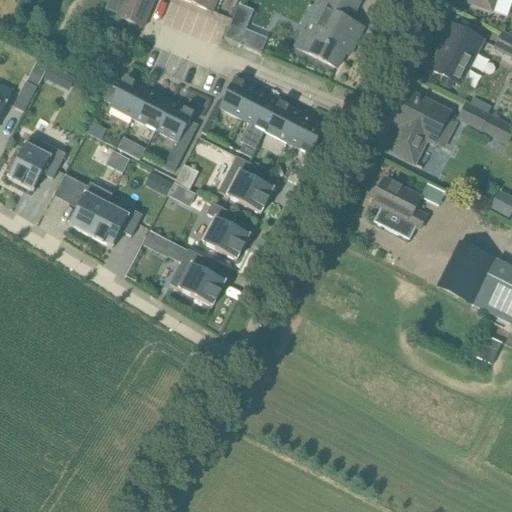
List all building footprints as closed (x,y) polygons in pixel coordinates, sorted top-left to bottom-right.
[(122,0),(115,17),(143,29),(154,0),(122,0)] [(180,0),(212,13),(217,0),(180,0)] [(361,0),(322,0),(307,33),(303,31),(295,48),(337,70),(350,44),(355,46),(363,29),(350,23),(361,0)] [(466,0),(466,4),(491,12),(495,0),(466,0)] [(239,5),(226,37),(225,37),(240,43),(254,11),(239,5)] [(453,27),(430,71),(459,86),(482,41),(453,27)] [(494,50),(511,58),(511,38),(502,33),(494,50)] [(44,80),(54,85),(60,71),(51,66),(44,80)] [(27,84),(37,89),(41,81),(31,76),(27,84)] [(133,121),(148,92),(125,80),(119,93),(111,106),(110,109),(133,121)] [(243,122),(258,94),(234,82),(222,105),(219,110),(220,111),(243,122)] [(26,84),(13,109),(24,115),(37,90),(26,84)] [(111,89),(104,103),(111,106),(119,93),(111,89)] [(155,133),(170,104),(148,92),(133,121),(155,133)] [(400,128),(387,153),(414,166),(426,141),(444,150),(458,123),(449,118),(451,114),(405,92),(390,123),(400,128)] [(265,134),(280,105),(258,94),(243,122),(265,134)] [(222,105),(218,103),(209,119),(215,121),(220,111),(219,110),(222,105)] [(190,123),(193,116),(170,104),(155,133),(178,144),(190,123)] [(486,115),(470,106),(466,104),(458,121),(480,132),(480,131),(498,140),(506,125),(486,115)] [(287,146),(302,117),(280,105),(265,134),(287,146)] [(311,158),(325,129),(302,117),(287,146),(311,158)] [(178,144),(187,150),(199,127),(190,123),(178,144)] [(101,141),(106,132),(94,126),(89,135),(101,141)] [(135,146),(124,141),(118,151),(129,157),(135,146)] [(257,149),(245,143),(240,154),(251,160),(257,149)] [(7,181),(32,194),(42,176),(52,182),(66,157),(55,151),(50,160),(25,148),(7,181)] [(115,153),(109,166),(125,173),(131,160),(115,153)] [(276,162),(266,156),(260,167),(270,173),(276,162)] [(227,199),(261,216),(274,191),(256,182),(262,171),(237,159),(231,169),(240,174),(227,199)] [(184,167),(177,181),(174,185),(189,193),(198,174),(184,167)] [(172,184),(151,174),(144,187),(165,198),(172,184)] [(385,181),(372,206),(416,227),(422,215),(414,211),(421,197),(385,181)] [(511,199),(499,192),(490,208),(509,219),(511,213),(511,199)] [(72,228),(99,239),(114,210),(87,199),(72,228)] [(202,244),(236,262),(249,237),(232,228),(237,217),(212,205),(207,215),(216,220),(202,244)] [(99,239),(125,250),(140,221),(114,210),(99,239)] [(143,248),(153,253),(160,239),(151,234),(143,248)] [(434,286),(469,305),(505,323),(511,309),(511,271),(458,243),(434,286)] [(178,290),(212,308),(225,283),(207,274),(213,263),(188,251),(182,261),(191,266),(178,290)]
